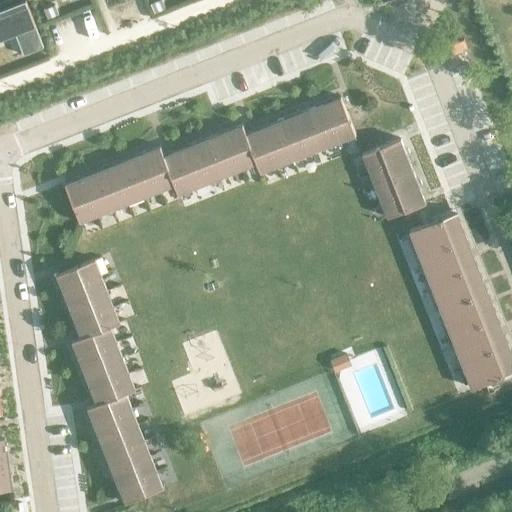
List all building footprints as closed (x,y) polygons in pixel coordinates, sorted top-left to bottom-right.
[(160,0),(158,0),(150,4),(154,14),(165,10),(160,0)] [(472,0),(479,15),(499,6),(495,0),(472,0)] [(24,2),(0,11),(0,36),(13,31),(23,56),(43,48),(24,2)] [(53,5),(43,9),(47,19),(57,15),(53,5)] [(511,38),(507,25),(490,31),(497,50),(511,44),(511,38)] [(326,98),(321,100),(338,142),(355,136),(339,97),(328,102),(326,98)] [(338,142),(321,100),(317,102),(318,106),(307,110),(323,148),(338,142)] [(296,111),(291,113),(307,155),(323,148),(307,110),(297,114),(296,111)] [(286,117),(276,121),(292,161),(307,155),(291,113),(286,115),(286,117)] [(263,123),(259,125),(275,167),(292,161),(276,121),(264,126),(263,123)] [(228,125),(224,127),(241,170),(256,164),(244,134),(241,125),(230,129),(228,125)] [(275,167),(259,125),(254,127),(255,130),(244,134),(256,164),(259,173),(275,167)] [(241,170),(224,127),(218,129),(220,133),(209,137),(225,176),(241,170)] [(198,138),(192,140),(209,182),(225,176),(209,137),(199,141),(198,138)] [(368,170),(409,153),(408,149),(405,150),(400,139),(362,155),(368,170)] [(188,145),(178,149),(193,188),(209,182),(192,140),(187,142),(188,145)] [(147,148),(142,150),(158,192),(174,186),(161,153),(158,146),(148,151),(147,148)] [(193,188),(178,149),(167,153),(166,151),(161,153),(174,186),(177,195),(193,188)] [(158,192),(142,150),(137,152),(138,155),(127,160),(143,198),(158,192)] [(409,153),(368,170),(375,186),(413,170),(409,160),(412,159),(409,153)] [(115,160),(110,162),(127,204),(143,198),(127,160),(117,164),(115,160)] [(127,204),(110,162),(106,164),(107,167),(96,172),(111,210),(127,204)] [(418,181),(413,170),(375,186),(381,201),(422,185),(420,180),(418,181)] [(111,210),(96,172),(85,176),(84,173),(79,174),(95,217),(111,210)] [(95,217),(79,174),(73,177),(75,180),(64,184),(80,223),(95,217)] [(424,190),(422,185),(381,201),(388,217),(425,202),(421,191),(424,190)] [(469,388),(511,371),(511,357),(457,212),(410,230),(469,388)] [(58,293),(99,277),(93,260),(55,275),(59,287),(56,288),(58,293)] [(105,292),(99,277),(58,293),(60,298),(62,297),(66,307),(105,292)] [(105,292),(66,307),(71,318),(69,319),(71,324),(111,308),(105,292)] [(111,308),(71,324),(73,329),(76,328),(80,339),(108,328),(118,324),(111,308)] [(108,328),(80,339),(70,342),(74,353),(72,354),(74,359),(114,343),(108,328)] [(120,359),(114,343),(74,359),(76,365),(79,364),(83,373),(120,359)] [(120,359),(83,373),(87,384),(84,385),(86,390),(126,374),(120,359)] [(341,360),(329,365),(334,376),(346,371),(341,360)] [(133,391),(126,374),(86,390),(88,396),(91,395),(95,405),(125,394),(133,391)] [(125,394),(95,405),(86,409),(91,419),(87,421),(89,425),(131,409),(125,394)] [(131,409),(89,425),(91,431),(95,430),(99,440),(137,425),(131,409)] [(137,425),(99,440),(104,451),(100,453),(102,457),(143,441),(137,425)] [(3,440),(0,440),(0,488),(9,488),(3,440)] [(149,456),(143,441),(102,457),(104,462),(106,461),(111,472),(149,456)] [(149,456),(111,472),(115,483),(112,484),(114,488),(155,472),(149,456)] [(155,472),(114,488),(116,494),(119,493),(123,504),(162,488),(155,472)]
